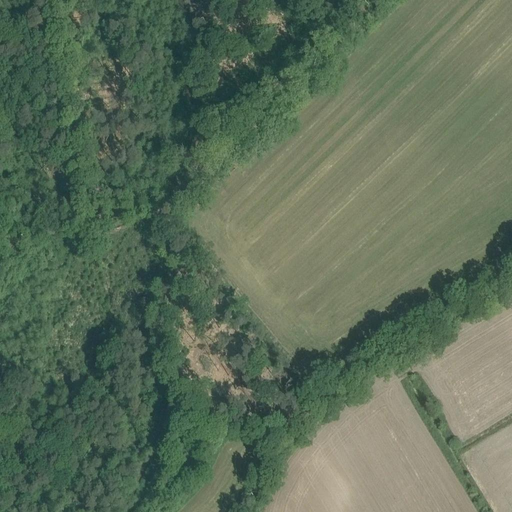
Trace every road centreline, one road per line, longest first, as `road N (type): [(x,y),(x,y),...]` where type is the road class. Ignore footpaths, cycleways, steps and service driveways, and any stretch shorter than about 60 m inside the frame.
road 1 (track): [(384,0),(171,206)]
road 2 (track): [(282,443),(304,410),(511,280)]
road 3 (track): [(171,206),(0,237)]
